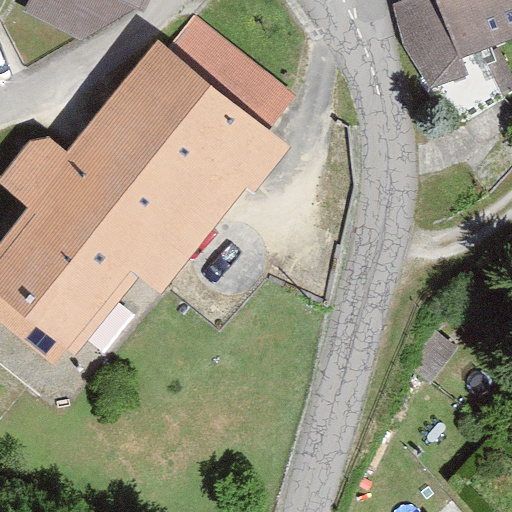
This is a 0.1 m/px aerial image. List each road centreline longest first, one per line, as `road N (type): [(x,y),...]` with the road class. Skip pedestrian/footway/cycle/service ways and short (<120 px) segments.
road 1 (residential): [(352,0),(395,136),(397,193),(388,261),(317,511)]
road 2 (track): [(388,261),(459,245),(511,209)]
